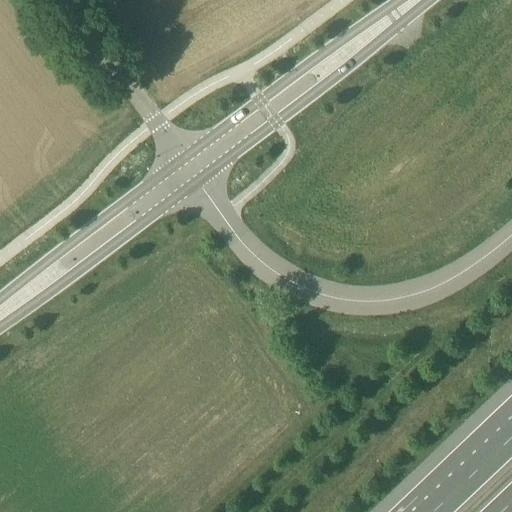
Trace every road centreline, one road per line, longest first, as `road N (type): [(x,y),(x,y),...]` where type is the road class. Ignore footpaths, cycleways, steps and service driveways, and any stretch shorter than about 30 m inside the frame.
road 1 (unclassified): [(511,247),(430,298),(392,308),(317,302),(261,270),(195,182)]
road 2 (secondary): [(195,182),(428,0)]
road 3 (secondary): [(398,0),(180,162)]
road 4 (secondary): [(0,329),(195,182)]
road 5 (secondary): [(180,162),(0,301)]
road 6 (unclassified): [(180,162),(62,0)]
